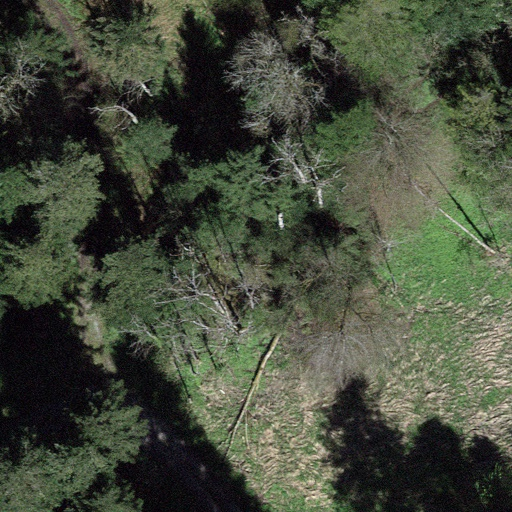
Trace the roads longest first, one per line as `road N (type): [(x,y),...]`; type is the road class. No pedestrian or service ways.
road 1 (track): [(43,0),(67,24),(109,169),(88,412)]
road 2 (track): [(0,443),(53,420),(88,412),(110,417),(170,462),(207,511)]
